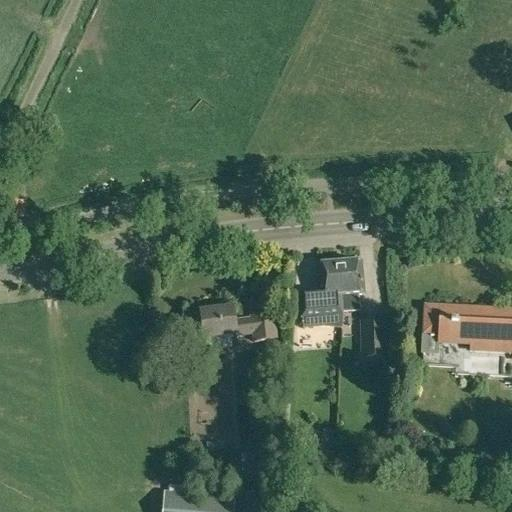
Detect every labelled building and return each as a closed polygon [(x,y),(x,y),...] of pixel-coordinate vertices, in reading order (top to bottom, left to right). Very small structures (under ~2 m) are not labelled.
[(7,205),(9,219),(25,219),(23,204),(7,205)] [(340,265),(344,314),(361,312),(360,297),(358,263),(340,265)] [(344,314),(340,265),(321,266),(324,295),(320,296),(320,293),(304,294),(306,318),(326,316),(327,325),(341,326),(341,336),(342,337),(344,314)] [(205,354),(204,340),(239,336),(240,337),(254,336),(254,344),(276,341),(273,317),(252,320),(252,322),(234,324),(233,312),(231,312),(230,306),(218,307),(219,313),(200,315),(201,327),(184,329),(187,356),(205,354)] [(441,344),(470,345),(473,345),(473,351),(511,352),(511,311),(500,311),(499,325),(484,324),(485,314),(491,314),(491,311),(426,308),(425,334),(442,335),(441,344)] [(359,322),(360,361),(385,360),(384,321),(359,322)] [(314,431),(313,444),(329,445),(330,432),(314,431)] [(223,443),(207,443),(207,454),(223,453),(223,443)] [(274,475),(272,453),(253,455),(241,455),(241,476),(254,476),(274,475)] [(234,511),(236,497),(164,491),(162,511),(234,511)] [(264,511),(266,496),(244,494),(242,511),(264,511)]
